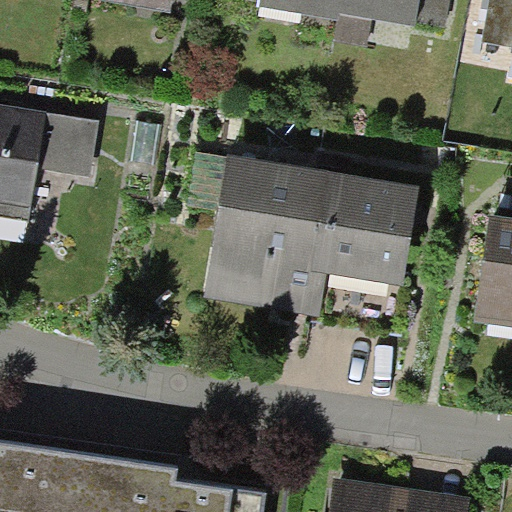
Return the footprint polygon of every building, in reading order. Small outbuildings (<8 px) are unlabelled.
[(416,35),(420,0),(256,0),(254,16),(416,35)] [(511,0),(488,0),(482,44),(506,48),(504,62),(511,62),(511,0)] [(89,181),(97,125),(0,110),(0,210),(33,215),(39,173),(89,181)] [(326,284),(397,293),(411,194),(222,169),(204,301),(321,317),(326,284)] [(511,236),(477,232),(465,331),(511,336),(511,236)] [(255,511),(258,490),(171,481),(174,451),(0,432),(0,511),(255,511)] [(334,511),(460,511),(462,501),(338,485),(334,511)]
